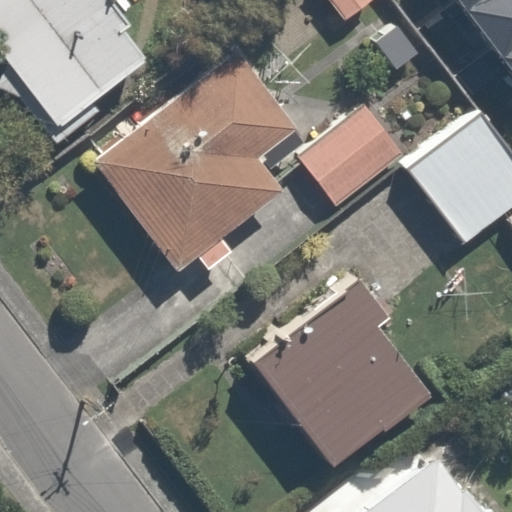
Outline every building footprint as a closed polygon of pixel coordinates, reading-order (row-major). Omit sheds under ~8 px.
[(104,0),(0,0),(0,74),(42,129),(144,51),(104,0)] [(347,0),(325,0),(334,11),(347,0)] [(511,0),(450,0),(511,78),(511,0)] [(245,138),(279,111),(217,32),(73,146),(164,261),(274,174),(245,138)] [(404,140),(360,88),(288,149),(332,201),(404,140)] [(511,185),(511,160),(469,100),(386,158),(441,235),(511,185)] [(511,200),(493,213),(511,240),(511,200)] [(420,379),(349,267),(230,344),(301,455),(420,379)] [(471,511),(418,441),(324,511),(471,511)]
